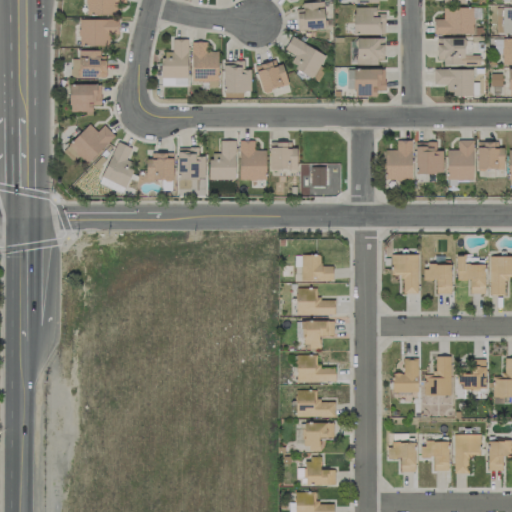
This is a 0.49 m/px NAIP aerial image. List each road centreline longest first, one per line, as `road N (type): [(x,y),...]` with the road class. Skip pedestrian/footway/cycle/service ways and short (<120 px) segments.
road 1 (tertiary): [(511,216),(0,216)]
road 2 (residential): [(363,118),(367,511)]
road 3 (residential): [(133,118),(511,116)]
road 4 (secondary): [(26,216),(32,25)]
road 5 (tertiary): [(23,340),(18,511)]
road 6 (residential): [(365,326),(511,324)]
road 7 (residential): [(368,497),(511,503)]
road 8 (tertiary): [(26,216),(23,340)]
